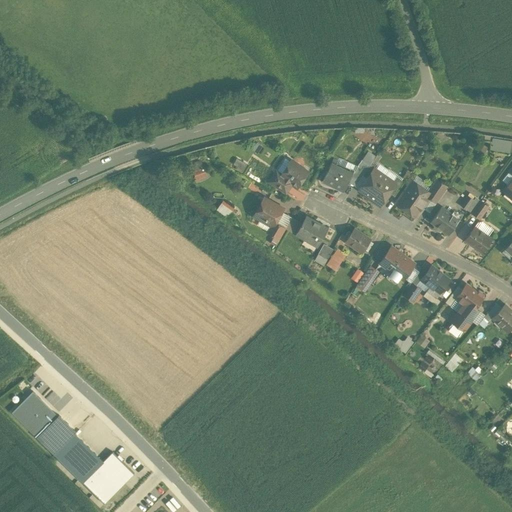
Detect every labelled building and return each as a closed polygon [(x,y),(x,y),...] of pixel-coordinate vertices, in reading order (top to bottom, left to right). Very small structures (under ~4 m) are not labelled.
[(511,141),(492,138),(490,150),(510,152),(511,141)] [(262,145),(257,142),(252,150),(258,153),(262,145)] [(246,164),(237,159),(234,164),(244,170),(246,164)] [(362,159),(353,173),(352,175),(360,179),(363,175),(370,165),(362,159)] [(370,165),(363,175),(368,179),(374,169),(375,169),(378,164),(373,160),(370,165)] [(200,161),(191,164),(193,171),(202,168),(200,161)] [(308,172),(291,161),(281,175),(281,176),(291,183),(298,187),(308,172)] [(353,173),(331,163),(323,181),(344,191),(352,175),(353,173)] [(203,169),(195,172),(197,179),(205,176),(203,169)] [(375,169),(374,169),(368,179),(360,189),(375,199),(373,202),(380,206),(389,192),(395,183),(393,181),(375,169)] [(281,175),(277,172),(271,181),(286,191),(291,183),(281,176),(281,175)] [(405,181),(397,176),(393,181),(395,183),(389,192),(394,196),(405,181)] [(432,194),(413,180),(397,203),(416,217),(432,194)] [(447,187),(438,180),(430,190),(435,193),(432,198),(437,202),(447,187)] [(474,199),(468,195),(461,205),(467,209),(474,199)] [(474,199),(467,209),(471,212),(480,200),(476,197),(474,199)] [(284,209),(264,198),(255,216),(256,215),(264,220),(264,221),(273,226),(274,226),(276,223),(284,209)] [(481,201),(473,213),(480,218),(489,206),(481,201)] [(232,210),(223,203),(217,211),(227,218),(232,210)] [(452,214),(442,207),(431,221),(449,234),(461,217),(454,212),(452,214)] [(320,224),(306,217),(297,234),(318,246),(328,228),(320,223),(320,224)] [(286,229),(276,223),(274,226),(273,226),(269,233),(280,239),(286,229)] [(493,239),(475,226),(465,240),(483,252),(493,239)] [(371,239),(355,228),(352,233),(348,238),(346,241),(363,253),(371,239)] [(333,249),(324,244),(318,254),(328,259),(333,249)] [(415,263),(399,252),(399,251),(392,246),(380,263),(391,271),(388,274),(398,281),(401,276),(404,278),(415,263)] [(347,254),(339,249),(335,254),(343,260),(347,254)] [(343,260),(335,254),(327,265),(336,271),(343,260)] [(421,268),(415,263),(404,278),(411,283),(421,268)] [(450,279),(432,265),(421,279),(431,287),(439,293),(440,292),(450,279)] [(370,266),(360,281),(366,285),(376,270),(370,266)] [(357,268),(351,278),(357,282),(364,272),(357,268)] [(413,283),(404,295),(413,301),(422,289),(413,283)] [(477,292),(467,284),(457,297),(464,303),(451,320),(453,321),(449,326),(450,328),(453,331),(453,333),(457,336),(460,336),(464,330),(465,330),(472,321),(479,311),(475,308),(484,297),(484,295),(479,291),(477,292)] [(439,293),(431,287),(425,295),(436,304),(443,295),(440,292),(439,293)] [(452,294),(446,302),(451,306),(456,300),(453,298),(455,296),(452,294)] [(511,310),(505,304),(492,317),(508,332),(511,328),(511,312),(511,311),(511,310)] [(484,315),(479,311),(472,321),(477,324),(484,315)] [(58,415),(33,390),(11,412),(54,454),(75,433),(76,431),(59,414),(58,415)] [(75,433),(54,454),(104,503),(134,473),(113,451),(103,461),(75,433)]
